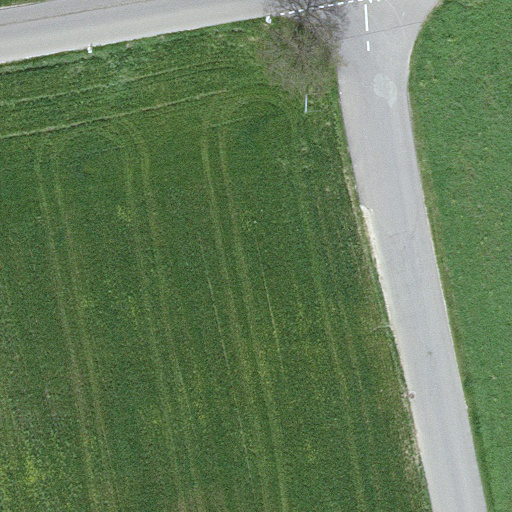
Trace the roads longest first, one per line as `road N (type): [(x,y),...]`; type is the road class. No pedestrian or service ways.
road 1 (unclassified): [(460,511),(351,0)]
road 2 (tertiary): [(0,33),(203,0)]
